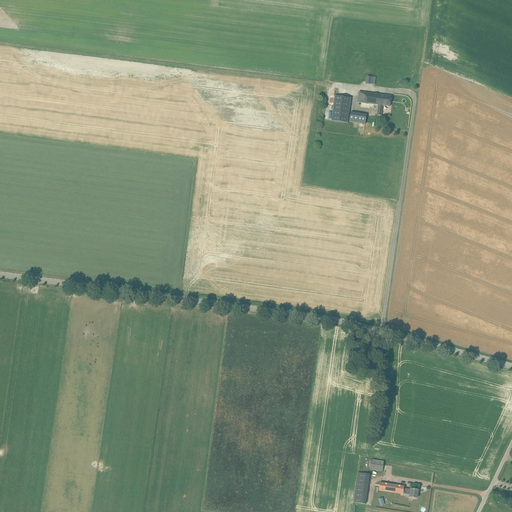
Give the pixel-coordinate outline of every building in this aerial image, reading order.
[(384,96),(359,92),(357,103),(361,103),(370,104),(378,105),(377,115),(381,116),(383,106),(390,107),(391,96),(384,96)] [(335,96),(332,121),(347,123),(351,98),(335,96)] [(349,122),(365,124),(367,115),(351,113),(349,122)] [(383,472),(384,461),(372,460),(370,470),(383,472)] [(354,503),(365,504),(370,475),(358,473),(354,503)] [(404,486),(380,483),(379,491),(409,495),(409,498),(417,499),(418,490),(411,489),(404,488),(404,486)]
